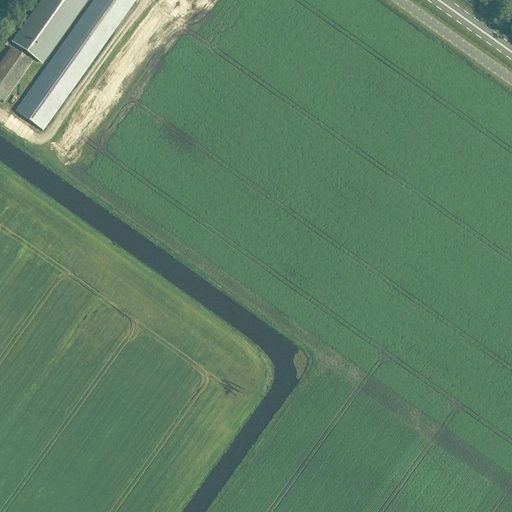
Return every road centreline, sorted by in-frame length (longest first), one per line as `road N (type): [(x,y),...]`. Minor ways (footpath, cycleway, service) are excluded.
road 1 (track): [(0,115),(44,144),(137,0)]
road 2 (unclassified): [(511,76),(406,0)]
